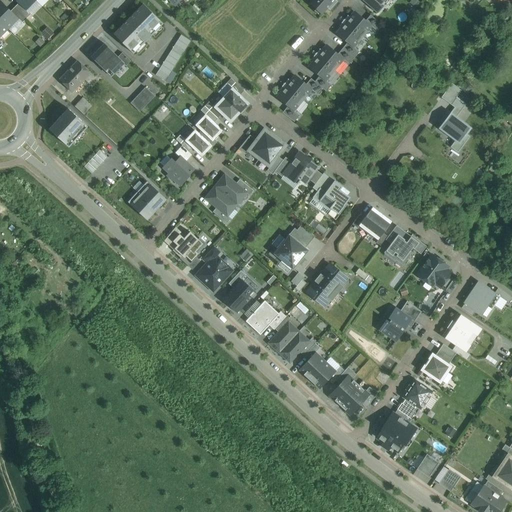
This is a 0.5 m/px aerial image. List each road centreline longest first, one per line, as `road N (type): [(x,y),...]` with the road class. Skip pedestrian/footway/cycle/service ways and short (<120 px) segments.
road 1 (residential): [(371,189),(473,265),(351,449)]
road 2 (residential): [(140,254),(261,108),(371,189)]
road 3 (residential): [(140,254),(351,449)]
road 4 (residential): [(17,138),(140,254)]
road 5 (track): [(0,352),(54,511)]
road 6 (secondary): [(14,99),(116,0)]
